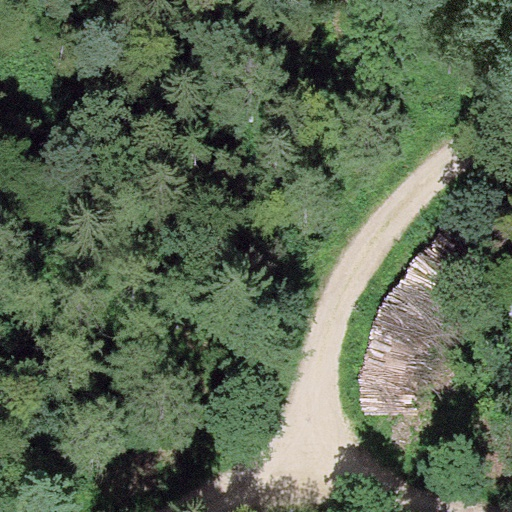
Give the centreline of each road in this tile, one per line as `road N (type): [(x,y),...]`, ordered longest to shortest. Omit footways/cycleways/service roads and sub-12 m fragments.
road 1 (track): [(511,104),(368,221),(325,335),(325,469)]
road 2 (track): [(236,511),(325,469),(364,511)]
